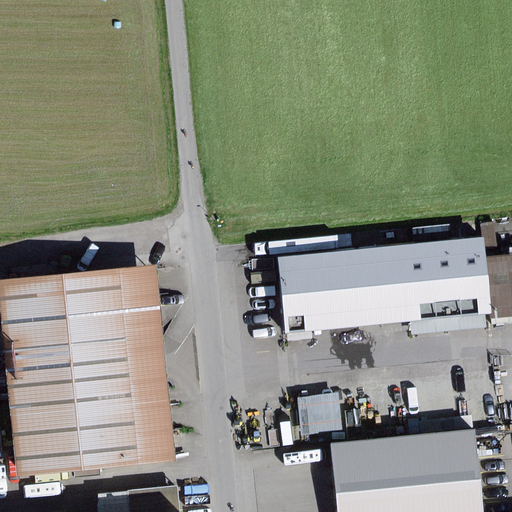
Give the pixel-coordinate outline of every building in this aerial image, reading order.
[(483,241),(280,259),(286,335),(490,317),(485,262),(483,241)] [(511,259),(485,262),(490,317),(490,320),(511,317),(511,259)] [(158,266),(4,282),(23,477),(178,462),(158,266)] [(339,395),(300,399),(304,435),(342,430),(339,395)] [(473,417),(420,422),(421,433),(474,428),(473,417)] [(479,511),(472,433),(336,445),(341,511),(479,511)]
